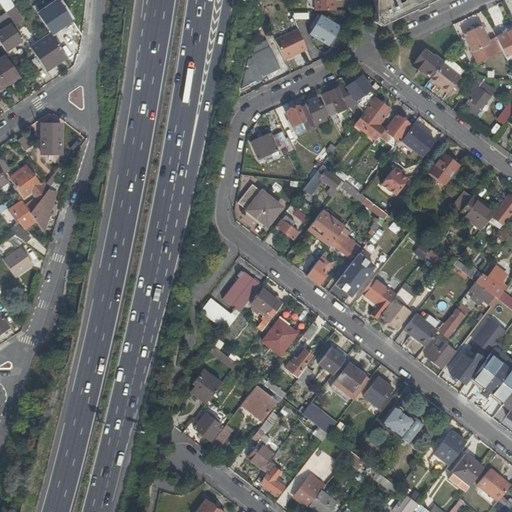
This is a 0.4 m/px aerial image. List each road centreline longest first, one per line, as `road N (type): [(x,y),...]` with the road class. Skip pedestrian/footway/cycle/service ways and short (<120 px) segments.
road 1 (residential): [(362,52),(241,109),(224,217),(229,230),(511,449)]
road 2 (motorway): [(159,0),(136,150),(56,511)]
road 3 (motorway): [(95,511),(170,180)]
road 4 (residential): [(91,125),(38,327)]
road 5 (motorway): [(170,180),(197,146),(225,0)]
road 6 (residential): [(511,169),(362,52)]
road 7 (motorway): [(170,180),(201,0)]
road 8 (residential): [(362,52),(474,0)]
